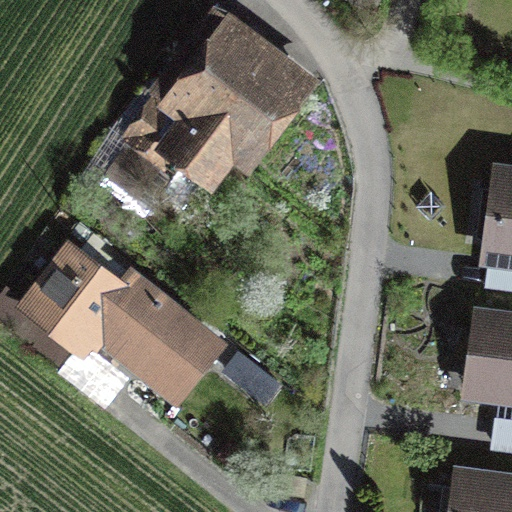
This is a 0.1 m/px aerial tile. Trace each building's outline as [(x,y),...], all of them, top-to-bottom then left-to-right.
[(348,0),(371,14),(379,0),(348,0)] [(208,19),(160,83),(170,91),(133,135),(165,159),(172,150),(205,175),(232,139),(248,151),(297,86),(208,19)] [(148,202),(166,178),(123,147),(112,161),(133,176),(125,186),(148,202)] [(489,257),(511,259),(511,173),(500,171),(489,257)] [(118,332),(113,339),(178,390),(215,342),(129,275),(119,288),(71,250),(28,306),(79,347),(101,319),(118,332)] [(511,395),(511,319),(479,315),(470,390),(511,395)] [(511,511),(511,481),(459,474),(454,511),(511,511)]
